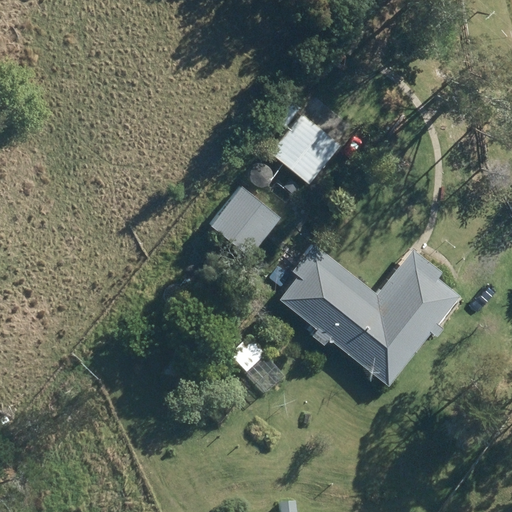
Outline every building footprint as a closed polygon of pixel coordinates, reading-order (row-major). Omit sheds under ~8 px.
[(287,129),(270,151),(275,155),(269,162),(278,169),(284,162),(309,181),(338,144),(297,112),(303,105),(285,91),(267,113),(287,129)] [(276,172),(257,158),(243,177),(261,191),(276,172)] [(283,217),(242,185),(210,226),(251,258),(283,217)] [(317,249),(267,302),(378,395),(457,299),(404,257),(372,297),(317,249)] [(288,378),(248,336),(228,356),(268,397),(288,378)] [(242,399),(196,362),(176,387),(222,424),(242,399)]
